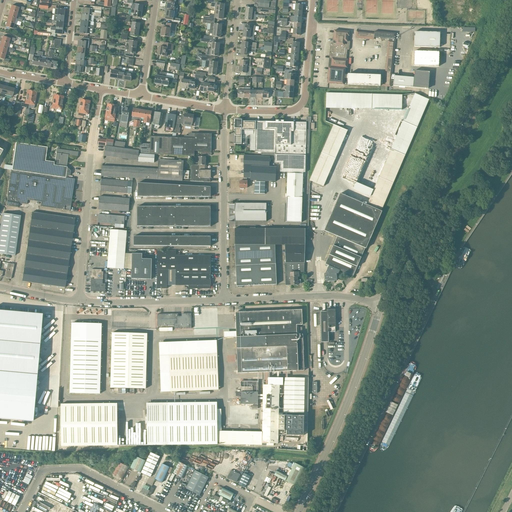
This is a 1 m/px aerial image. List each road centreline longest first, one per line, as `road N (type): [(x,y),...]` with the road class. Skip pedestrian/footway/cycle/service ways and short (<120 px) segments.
road 1 (tertiary): [(381,304),(511,22)]
road 2 (tertiary): [(298,511),(381,304)]
road 3 (unclassified): [(79,300),(101,89)]
road 4 (unknown): [(59,299),(56,395),(154,396)]
road 5 (unclassified): [(223,300),(224,109)]
road 6 (unknown): [(154,396),(208,399),(223,389),(224,377),(215,333),(155,334)]
road 7 (residential): [(224,109),(300,106),(313,0)]
road 8 (unclassified): [(22,511),(41,472),(77,468),(167,511)]
road 9 (unclassified): [(381,304),(335,295),(223,300)]
road 10 (unclassified): [(223,300),(79,300)]
